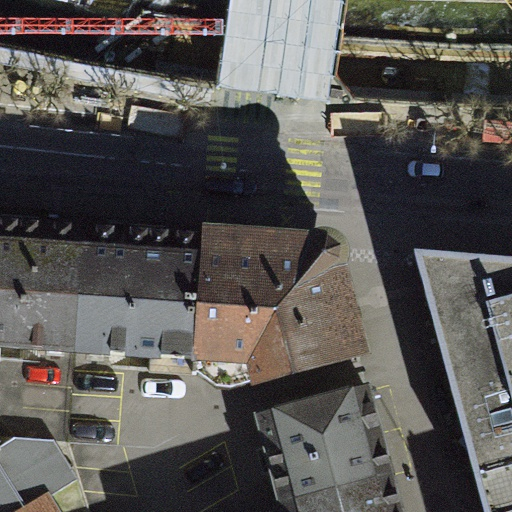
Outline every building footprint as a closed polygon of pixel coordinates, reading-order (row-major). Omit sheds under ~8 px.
[(366,357),(333,245),(0,222),(0,346),(247,363),(256,392),(366,357)] [(481,511),(511,511),(511,262),(417,257),(481,511)] [(355,395),(264,416),(286,504),(375,483),(355,395)] [(0,511),(57,511),(46,496),(77,480),(51,440),(14,438),(0,448),(0,511)] [(382,511),(375,483),(286,504),(287,511),(382,511)]
